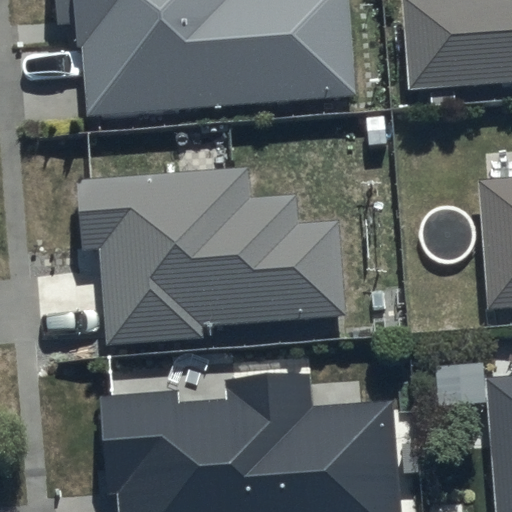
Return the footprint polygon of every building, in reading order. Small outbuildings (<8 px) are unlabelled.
[(55,0),(57,24),(83,22),(89,116),(357,98),(350,0),(55,0)] [(511,0),(402,0),(409,92),(511,84),(511,0)] [(247,170),(77,182),(82,251),(99,250),(106,350),(205,343),(204,330),(347,319),(340,224),(298,227),(296,198),(249,201),(247,170)] [(511,311),(511,179),(479,182),(488,313),(511,311)] [(400,511),(393,403),(315,408),(312,373),(223,380),(225,402),(181,405),(180,393),(102,398),(110,492),(121,492),(122,511),(400,511)] [(511,511),(511,378),(487,380),(495,511),(511,511)]
